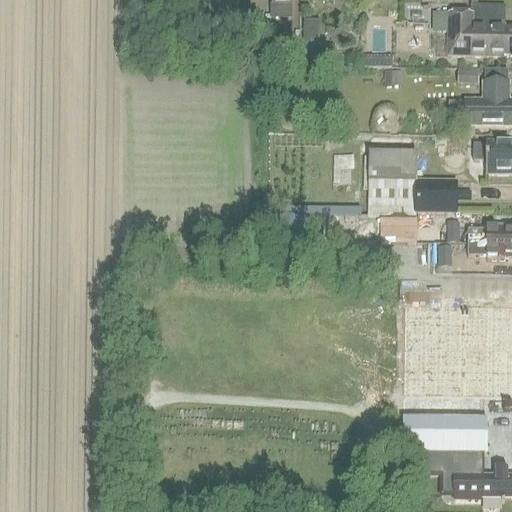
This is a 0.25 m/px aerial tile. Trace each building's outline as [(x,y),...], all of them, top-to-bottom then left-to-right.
[(271,0),(272,9),(293,9),(292,0),(271,0)] [(505,28),(472,28),(472,16),(448,16),(447,60),(504,61),(504,59),(511,58),(511,30),(505,30),(505,28)] [(324,36),(322,21),(309,23),(311,38),(324,36)] [(303,50),(303,64),(336,64),(336,50),(303,50)] [(379,60),(379,72),(393,72),(393,60),(379,60)] [(458,87),(480,88),(480,75),(458,74),(458,87)] [(382,77),(382,89),(392,89),(392,77),(382,77)] [(392,77),(392,89),(400,89),(400,77),(392,77)] [(465,103),(465,130),(511,130),(511,103),(509,104),(509,86),(482,86),(482,104),(465,103)] [(485,178),(511,178),(511,144),(486,145),(486,147),(473,147),(473,164),(485,164),(485,178)] [(456,218),(456,185),(415,184),(415,217),(456,218)] [(385,244),(422,245),(422,219),(385,218),(385,244)] [(278,219),(277,272),(297,273),(297,263),(302,263),(302,242),(298,242),(298,220),(278,219)] [(466,243),(464,222),(450,224),(452,244),(466,243)] [(467,246),(511,246),(511,231),(505,232),(505,229),(487,229),(487,233),(467,232),(467,246)] [(511,261),(511,246),(467,246),(467,259),(486,260),(486,264),(504,264),(504,261),(511,261)] [(438,270),(451,270),(451,249),(438,249),(438,270)] [(462,399),(463,310),(402,309),(401,398),(462,399)] [(511,399),(511,310),(463,310),(462,399),(511,399)] [(402,422),(402,457),(486,458),(486,453),(487,423),(487,422),(485,422),(485,423),(402,422)] [(511,478),(508,479),(508,472),(494,472),(494,479),(482,479),(482,478),(454,478),(454,481),(453,495),(482,495),(482,501),(511,501),(511,478)]
